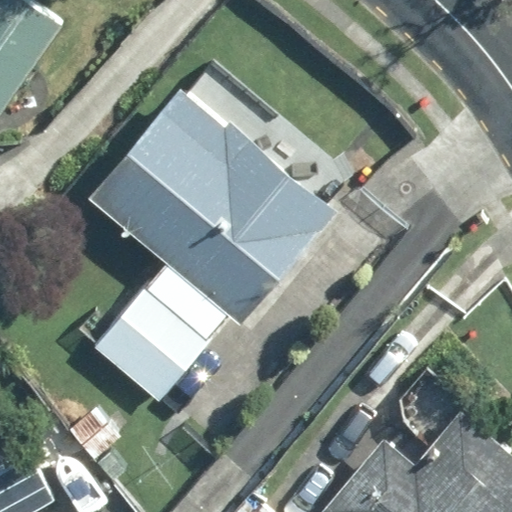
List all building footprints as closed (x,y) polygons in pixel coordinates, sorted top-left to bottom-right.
[(0,0),(0,106),(66,19),(40,0),(0,0)] [(243,321),(337,207),(225,114),(222,118),(177,82),(86,191),(166,257),(94,345),(159,398),(231,311),(243,321)] [(127,433),(97,400),(62,432),(92,464),(127,433)] [(328,511),(511,511),(511,450),(459,407),(414,461),(381,434),(321,506),(328,511)] [(35,451),(0,469),(0,511),(39,511),(61,501),(35,451)]
